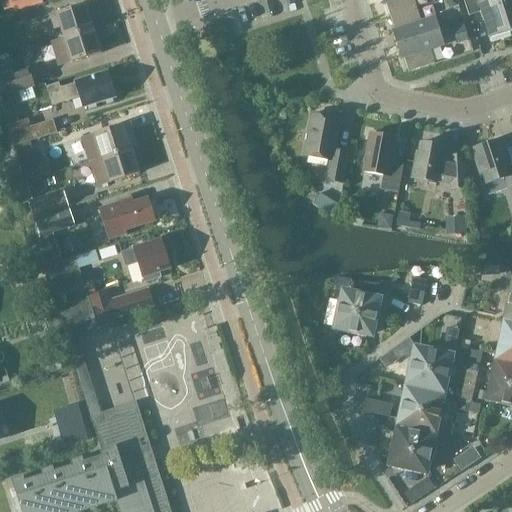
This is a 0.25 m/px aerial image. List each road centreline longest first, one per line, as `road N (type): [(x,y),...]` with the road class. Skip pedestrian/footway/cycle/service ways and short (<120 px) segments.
road 1 (tertiary): [(328,511),(289,428),(154,22)]
road 2 (residential): [(511,96),(460,113),(377,92),(348,0)]
